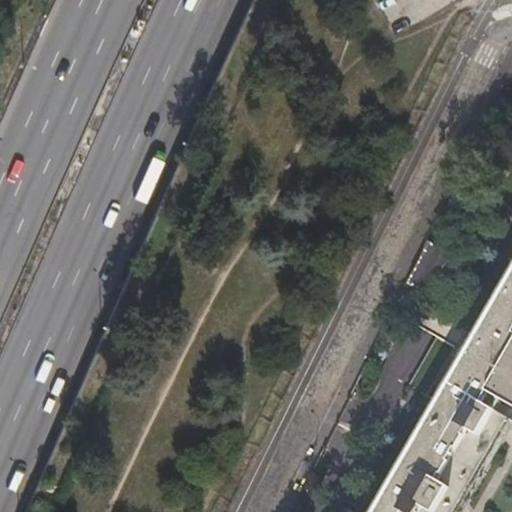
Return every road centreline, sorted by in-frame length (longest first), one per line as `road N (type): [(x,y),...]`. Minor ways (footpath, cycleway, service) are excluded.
road 1 (residential): [(260,511),(486,56),(511,24)]
road 2 (trunk): [(0,455),(202,0)]
road 3 (trunk): [(102,0),(0,230)]
